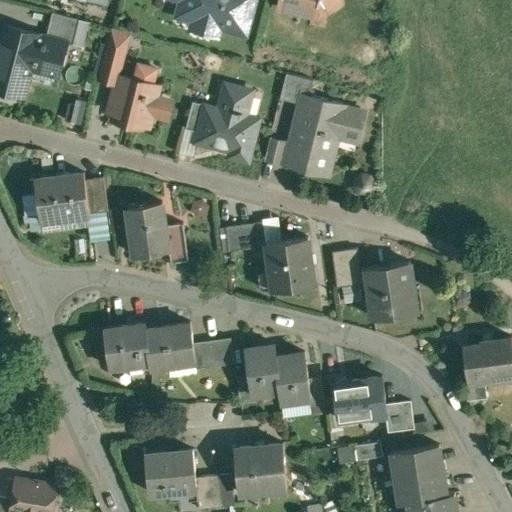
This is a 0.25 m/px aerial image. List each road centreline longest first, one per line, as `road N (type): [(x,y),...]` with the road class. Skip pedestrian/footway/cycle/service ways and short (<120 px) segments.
road 1 (residential): [(510,511),(449,406),(402,357),(100,277),(25,284)]
road 2 (residential): [(0,124),(463,254)]
road 3 (residential): [(87,433),(25,284)]
